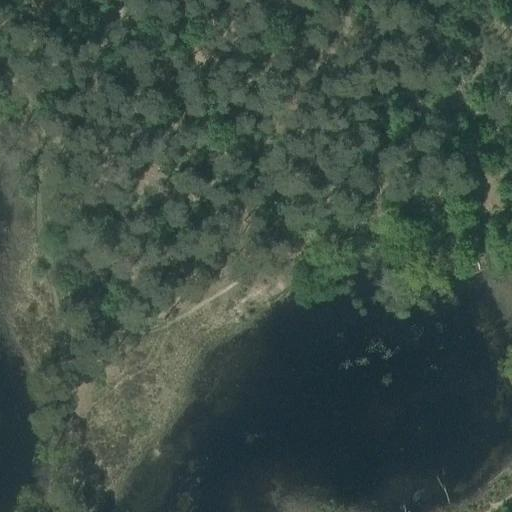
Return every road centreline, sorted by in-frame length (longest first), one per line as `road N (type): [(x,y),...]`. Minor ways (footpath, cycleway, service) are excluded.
road 1 (track): [(55,511),(68,462),(61,327),(23,93),(0,70)]
road 2 (track): [(511,330),(467,171),(331,0)]
